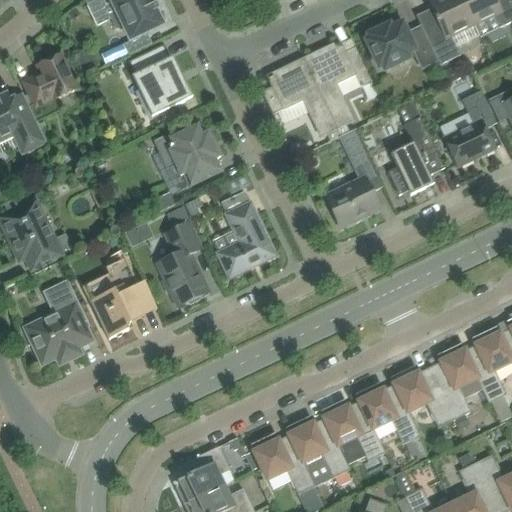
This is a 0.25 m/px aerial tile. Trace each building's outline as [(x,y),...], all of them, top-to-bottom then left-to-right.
[(102,0),(105,7),(112,4),(118,17),(114,19),(113,22),(116,29),(120,31),(124,29),(130,43),(149,34),(163,27),(155,11),(158,10),(153,2),(151,3),(149,0),(102,0)] [(473,26),(460,0),(436,0),(437,2),(428,6),(430,10),(416,18),(421,28),(437,62),(439,67),(460,57),(451,37),(473,26)] [(511,0),(460,0),(473,26),(474,26),(472,23),(494,12),(502,28),(511,24),(511,26),(511,0)] [(385,29),(383,25),(370,31),(372,35),(367,37),(369,41),(365,42),(379,70),(382,68),(384,72),(409,60),(407,56),(414,53),(422,69),(437,62),(421,28),(407,35),(403,27),(394,32),(393,29),(391,30),(389,27),(385,29)] [(130,43),(124,46),(129,56),(153,45),(148,34),(130,43)] [(304,63),(336,130),(341,139),(344,137),(350,134),(346,125),(353,122),(341,97),(335,86),(354,77),(359,88),(371,83),(355,48),(344,53),(340,46),(338,47),(333,45),(324,50),(322,54),(304,63)] [(132,79),(138,92),(151,119),(192,99),(185,85),(172,58),(169,60),(163,47),(129,64),(135,77),(132,79)] [(85,74),(98,68),(88,48),(75,54),(85,74)] [(35,78),(23,84),(28,95),(35,109),(53,101),(54,102),(58,100),(79,90),(61,54),(36,66),(41,75),(35,78)] [(272,88),(261,93),(272,116),(277,114),(303,101),(308,113),(320,138),(326,135),(330,144),(339,140),(341,139),(336,130),(304,63),(286,72),(282,70),(272,75),(271,79),(268,80),(272,88)] [(451,70),(443,74),(448,86),(460,80),(456,72),(451,70)] [(444,139),(443,140),(457,169),(495,151),(485,131),(496,125),(486,104),(481,93),(461,102),(467,113),(467,115),(473,126),(444,139)] [(23,95),(5,103),(1,97),(0,97),(0,143),(14,137),(22,155),(46,144),(36,123),(24,97),(23,95)] [(498,97),(487,102),(498,124),(509,119),(510,121),(511,125),(511,100),(502,105),(498,97)] [(397,169),(387,174),(398,197),(408,192),(410,197),(423,191),(433,186),(429,177),(444,169),(432,145),(427,133),(420,118),(412,103),(403,107),(411,123),(404,126),(403,126),(410,141),(412,144),(412,146),(391,156),(397,169)] [(204,136),(198,124),(168,139),(167,137),(153,143),(166,169),(174,165),(181,178),(184,176),(190,188),(222,173),(216,161),(220,159),(208,134),(204,136)] [(350,134),(344,137),(350,150),(361,145),(355,132),(350,134)] [(61,149),(61,159),(77,159),(77,149),(61,149)] [(359,222),(359,221),(367,217),(368,219),(369,218),(368,217),(380,211),(372,194),(383,189),(370,163),(354,171),(359,181),(325,198),(340,230),(358,222),(358,223),(359,222)] [(11,187),(0,191),(0,205),(16,198),(11,187)] [(169,193),(156,199),(161,211),(174,205),(169,193)] [(240,245),(218,256),(229,279),(231,278),(235,278),(239,277),(242,275),(245,272),(275,257),(244,193),(221,204),(240,245)] [(36,202),(20,209),(16,201),(6,206),(10,214),(0,219),(0,222),(7,238),(10,237),(13,244),(11,245),(20,263),(26,260),(32,272),(62,257),(36,202)] [(182,207),(167,214),(175,230),(190,223),(182,207)] [(208,293),(190,256),(203,250),(190,223),(175,230),(163,236),(163,237),(168,235),(176,252),(174,258),(157,265),(165,281),(163,284),(167,294),(171,294),(178,308),(186,304),(190,306),(199,301),(199,298),(208,293)] [(90,305),(91,304),(109,341),(117,337),(117,339),(122,337),(121,335),(128,332),(126,327),(131,325),(130,323),(157,310),(144,284),(138,287),(125,260),(106,269),(111,281),(98,287),(102,297),(90,303),(90,302),(89,303),(90,305)] [(52,267),(57,277),(64,273),(59,263),(52,267)] [(42,366),(55,360),(59,368),(84,356),(80,348),(92,342),(85,328),(89,326),(68,283),(46,294),(55,315),(25,330),(42,366)] [(511,315),(509,317),(511,321),(507,323),(511,330),(499,336),(511,363),(511,315)] [(465,352),(464,353),(482,391),(489,404),(504,397),(505,396),(494,372),(511,363),(499,336),(495,329),(477,337),(478,338),(481,345),(475,348),(465,352)] [(440,365),(429,370),(454,421),(466,415),(470,413),(464,400),(482,391),(464,353),(460,345),(442,354),(442,355),(446,362),(440,365)] [(409,370),(391,379),(394,386),(407,414),(408,413),(426,405),(438,429),(454,421),(429,370),(418,375),(413,378),(410,371),(409,370)] [(359,394),(356,396),(359,403),(372,430),(377,441),(396,432),(403,446),(405,445),(417,439),(419,438),(407,414),(394,386),(394,387),(383,392),(378,394),(375,388),(374,387),(370,389),(359,394)] [(339,404),(321,413),(324,420),(337,447),(338,447),(356,438),(366,459),(368,463),(384,455),(377,441),(372,430),(359,403),(359,404),(349,409),(343,411),(340,405),(339,404)] [(466,415),(454,421),(459,431),(471,425),(466,415)] [(304,421),(286,430),(289,437),(307,473),(325,464),(333,480),(335,479),(346,473),(349,472),(347,468),(337,447),(324,420),(324,421),(314,425),(308,428),(305,422),(304,421)] [(286,430),(285,430),(288,438),(273,445),(269,437),(250,447),(267,481),(286,472),(298,496),(312,489),(314,489),(286,430)] [(417,439),(405,445),(409,455),(413,456),(423,452),(417,439)] [(241,449),(236,440),(229,444),(233,453),(237,451),(241,449)] [(216,450),(193,461),(199,472),(177,483),(173,485),(184,507),(224,487),(219,477),(229,472),(223,461),(221,462),(216,450)] [(469,454),(457,459),(463,471),(475,466),(469,454)] [(511,478),(504,482),(492,458),(475,466),(497,511),(510,511),(511,511),(511,478)] [(463,471),(459,474),(470,498),(452,507),(454,511),(497,511),(475,466),(463,471)] [(391,469),(384,472),(388,480),(394,476),(393,474),(391,469)] [(346,473),(335,479),(339,488),(351,482),(346,473)] [(404,473),(394,477),(405,499),(414,495),(404,473)] [(224,487),(184,507),(186,511),(250,511),(246,503),(248,502),(243,491),(239,492),(228,497),(224,487)] [(454,511),(452,507),(441,511),(431,511),(422,491),(414,495),(405,499),(410,511),(454,511)] [(320,511),(323,511),(318,500),(303,507),(305,511),(320,511)] [(383,511),(385,508),(370,502),(371,500),(370,500),(365,511),(383,511)]
